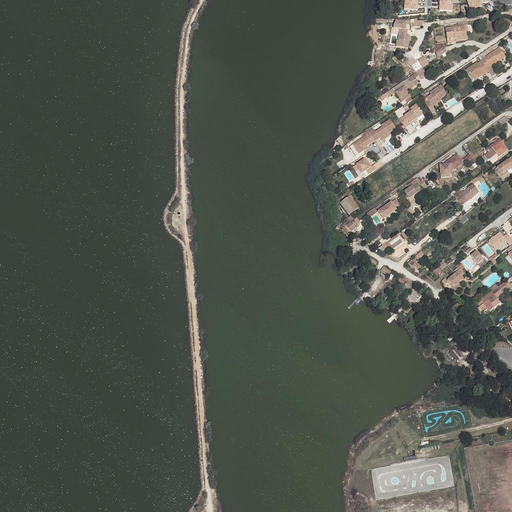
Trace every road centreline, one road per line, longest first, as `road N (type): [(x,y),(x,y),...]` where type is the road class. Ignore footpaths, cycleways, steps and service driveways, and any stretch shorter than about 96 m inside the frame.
road 1 (residential): [(351,249),(424,282),(457,327),(509,362)]
road 2 (residential): [(380,163),(511,72)]
road 3 (residential): [(389,194),(511,113)]
